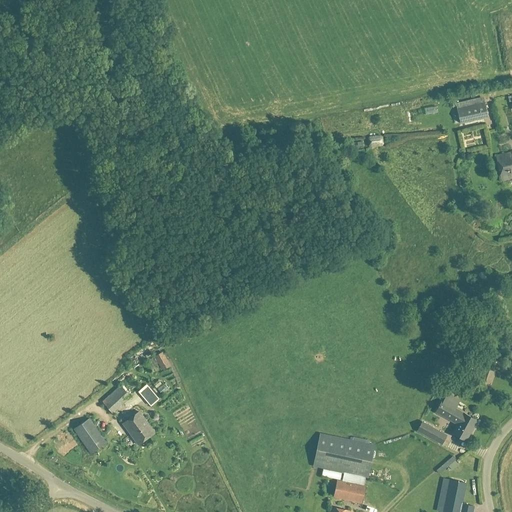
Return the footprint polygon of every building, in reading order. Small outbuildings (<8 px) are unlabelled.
[(457,108),(460,124),(488,117),(485,102),(457,108)] [(382,136),(368,137),(369,148),(383,147),(382,136)] [(502,180),(511,177),(511,152),(496,156),(502,180)] [(163,353),(155,357),(161,368),(168,363),(163,353)] [(176,378),(169,381),(175,394),(181,391),(176,378)] [(129,381),(128,382),(122,387),(121,386),(102,402),(112,413),(138,390),(129,381)] [(164,396),(151,381),(139,392),(152,406),(164,396)] [(453,422),(454,420),(459,423),(453,434),(466,441),(472,429),(473,430),(477,421),(464,414),(464,415),(459,412),(455,410),(459,401),(446,394),(439,407),(436,412),(441,415),(440,415),(453,422)] [(123,424),(138,445),(155,433),(139,412),(123,424)] [(89,419),(74,430),(90,454),(106,443),(89,419)] [(438,431),(422,423),(417,431),(433,440),(438,431)] [(320,434),(313,466),(343,472),(341,482),(337,481),(333,498),(362,504),(365,487),(362,486),(364,477),(367,478),(374,445),(320,434)] [(438,510),(443,511),(472,511),(474,507),(462,504),(467,484),(444,479),(438,510)]
